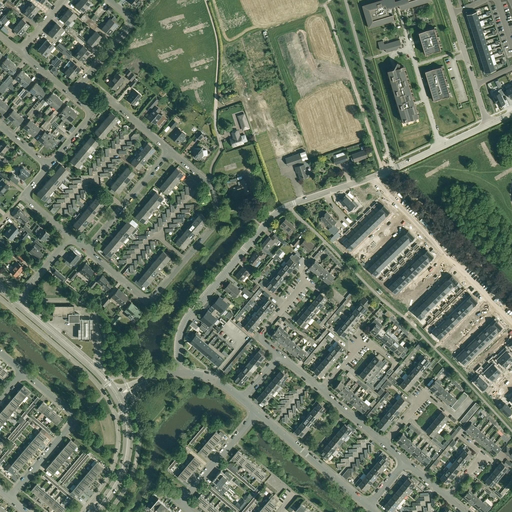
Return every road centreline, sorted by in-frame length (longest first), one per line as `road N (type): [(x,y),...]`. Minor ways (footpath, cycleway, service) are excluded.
road 1 (tertiary): [(177,373),(185,320),(269,219),(372,177)]
road 2 (track): [(383,172),(326,7),(265,27)]
road 3 (residential): [(372,177),(511,322)]
road 4 (residential): [(7,498),(75,418),(22,371)]
road 5 (residential): [(149,303),(218,218),(207,182)]
road 6 (unclassified): [(257,411),(368,506)]
road 7 (tertiary): [(116,396),(15,301)]
road 8 (residential): [(86,250),(170,151)]
road 9 (tertiary): [(95,511),(127,451),(116,396)]
road 10 (residential): [(69,95),(128,25),(108,0)]
road 11 (residential): [(385,444),(424,398),(456,416),(470,399)]
